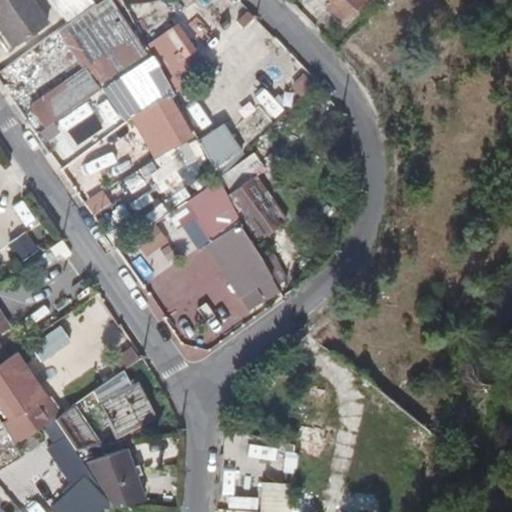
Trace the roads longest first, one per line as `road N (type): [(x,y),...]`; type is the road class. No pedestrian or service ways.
road 1 (residential): [(264,0),(344,86),(372,138),(374,201),(358,257),(191,395)]
road 2 (residential): [(191,395),(0,114)]
